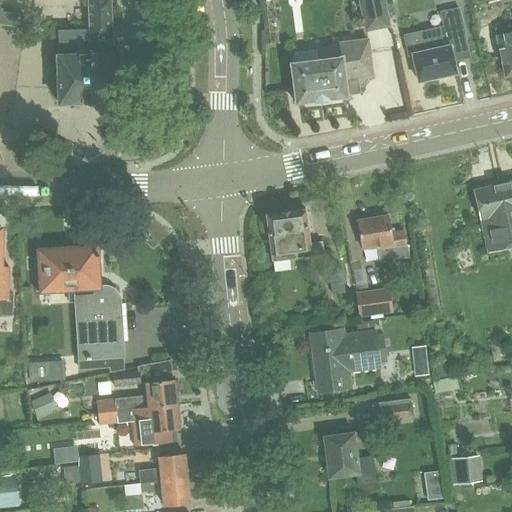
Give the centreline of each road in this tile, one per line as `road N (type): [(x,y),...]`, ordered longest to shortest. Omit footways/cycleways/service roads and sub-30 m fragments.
road 1 (secondary): [(254,511),(220,179)]
road 2 (secondary): [(220,179),(511,119)]
road 3 (secondary): [(220,179),(0,182)]
road 4 (secondary): [(220,179),(220,0)]
